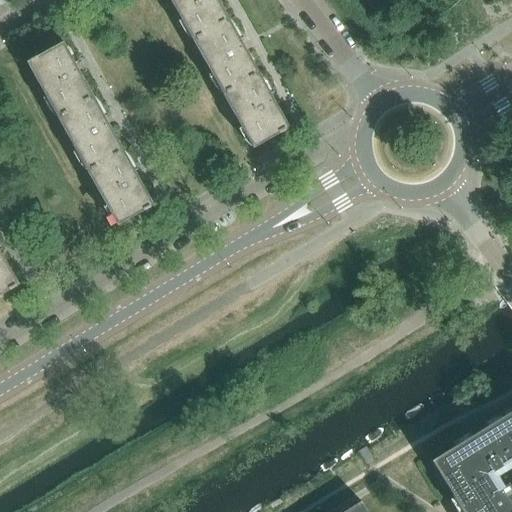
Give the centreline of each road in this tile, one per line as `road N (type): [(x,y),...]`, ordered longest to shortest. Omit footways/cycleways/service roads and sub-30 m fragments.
road 1 (tertiary): [(0,389),(273,224)]
road 2 (residential): [(379,103),(298,0)]
